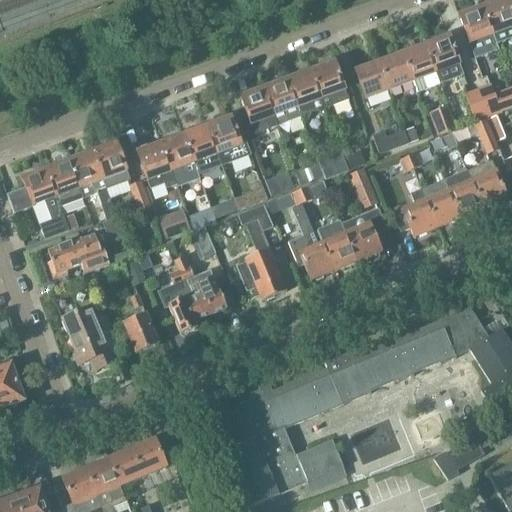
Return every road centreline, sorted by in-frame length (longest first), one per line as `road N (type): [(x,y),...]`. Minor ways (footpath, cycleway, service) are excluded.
road 1 (residential): [(68,431),(511,247)]
road 2 (residential): [(401,0),(0,150)]
road 3 (residential): [(0,238),(68,431)]
